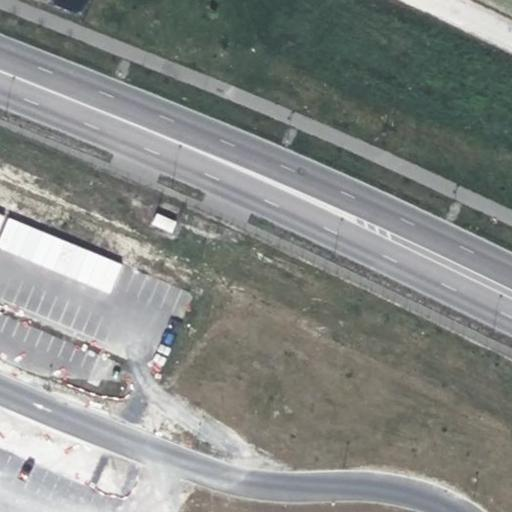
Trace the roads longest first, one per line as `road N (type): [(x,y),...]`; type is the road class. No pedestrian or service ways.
road 1 (unclassified): [(0,89),(217,177),(511,320)]
road 2 (unclassified): [(511,273),(238,139),(0,45)]
road 3 (unclassified): [(459,511),(405,490),(268,486),(185,466),(0,388)]
